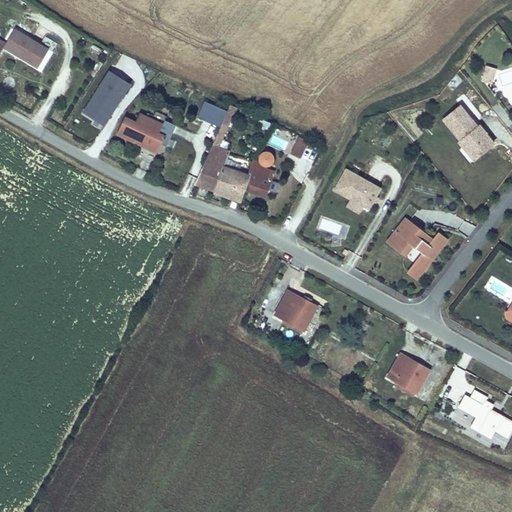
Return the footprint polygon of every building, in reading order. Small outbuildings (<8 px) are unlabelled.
[(0,54),(5,45),(31,59),(41,42),(15,27),(7,42),(0,38),(0,54)] [(41,42),(31,59),(40,64),(49,46),(41,42)] [(492,84),(496,67),(484,64),(481,81),(492,84)] [(107,69),(81,112),(104,126),(130,83),(107,69)] [(228,127),(237,107),(230,104),(222,124),(228,127)] [(439,120),(456,141),(461,138),(464,141),(463,147),(474,161),(483,153),(476,145),(484,139),(475,127),(473,128),(456,107),(439,120)] [(125,117),(119,129),(151,143),(148,147),(159,152),(165,138),(160,135),(163,130),(161,129),(164,124),(140,113),(135,122),(125,117)] [(183,130),(213,143),(217,135),(187,122),(183,130)] [(225,136),(228,127),(222,124),(218,133),(225,136)] [(151,143),(119,129),(117,134),(148,147),(151,143)] [(290,150),(297,135),(289,132),(283,147),(290,150)] [(240,202),(250,176),(226,165),(228,159),(217,154),(225,136),(218,133),(217,135),(213,143),(198,179),(216,186),(215,188),(233,195),(232,199),(240,202)] [(272,135),(269,143),(285,149),(288,141),(272,135)] [(461,138),(456,141),(455,143),(458,148),(455,150),(467,166),(474,161),(463,147),(464,141),(461,138)] [(491,147),(484,139),(476,145),(483,153),(491,147)] [(301,158),(308,149),(300,142),(293,152),(301,158)] [(263,151),(258,152),(251,175),(252,175),(250,184),(269,191),(276,173),(266,169),(267,165),(270,164),(273,160),(273,156),(272,152),(268,151),(263,151)] [(349,165),(345,172),(353,176),(356,169),(349,165)] [(353,176),(345,172),(342,171),(331,192),(348,201),(351,200),(359,205),(359,206),(366,210),(377,188),(353,176)] [(198,179),(196,184),(232,199),(233,195),(215,188),(216,186),(198,179)] [(356,213),(359,206),(359,205),(351,200),(348,201),(345,208),(356,213)] [(470,235),(475,226),(464,220),(460,230),(470,235)] [(419,275),(444,243),(435,236),(426,247),(422,245),(425,240),(404,224),(389,243),(410,259),(415,253),(420,256),(405,275),(408,277),(415,277),(419,275)] [(308,304),(309,301),(301,297),(299,299),(287,293),(275,316),(305,332),(317,308),(308,304)] [(511,305),(503,321),(505,329),(509,331),(511,330),(511,305)] [(505,329),(503,321),(499,322),(501,331),(511,335),(511,334),(511,330),(509,331),(505,329)] [(418,391),(430,368),(402,354),(390,376),(418,391)] [(507,438),(511,428),(511,419),(491,409),(495,401),(469,388),(455,416),(470,423),(468,427),(490,438),(494,431),(507,438)]
